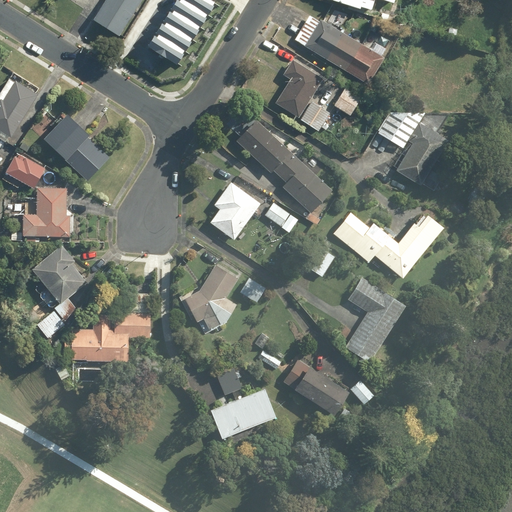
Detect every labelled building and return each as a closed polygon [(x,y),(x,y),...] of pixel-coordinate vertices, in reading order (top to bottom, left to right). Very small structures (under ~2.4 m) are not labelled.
[(102,0),(89,20),(115,39),(141,0),(102,0)] [(173,0),(147,45),(176,62),(210,0),(173,0)] [(328,0),(355,9),(356,8),(366,12),(370,0),(373,0),(387,5),(388,0),(328,0)] [(308,14),(292,40),(366,86),(382,60),(308,14)] [(273,103),(295,118),(313,91),(319,95),(323,88),(316,83),(319,79),(289,60),(280,74),(288,79),(273,103)] [(0,105),(0,135),(8,140),(11,135),(14,137),(41,94),(11,76),(0,94),(0,97),(3,100),(0,105)] [(341,89),(331,106),(348,116),(358,99),(341,89)] [(298,120),(315,132),(326,115),(309,103),(298,120)] [(72,112),(47,137),(90,180),(113,158),(91,136),(94,134),(72,112)] [(393,172),(416,186),(444,142),(437,138),(441,133),(437,130),(448,113),(387,113),(375,133),(401,149),(405,142),(410,145),(393,172)] [(267,174),(287,153),(247,115),(240,123),(245,128),(241,133),(244,135),(236,143),(267,174)] [(25,159),(18,155),(8,170),(37,187),(49,168),(28,155),(25,159)] [(284,183),(280,187),(309,215),(330,193),(291,155),(273,173),(284,183)] [(315,155),(306,164),(316,174),(325,166),(315,155)] [(206,224),(229,241),(257,205),(229,183),(211,206),(217,210),(206,224)] [(27,212),(26,234),(73,235),(74,212),(68,212),(69,187),(39,187),(38,213),(27,212)] [(279,228),(288,215),(272,203),(262,216),(279,228)] [(346,213),(329,233),(366,264),(372,256),(400,279),(440,231),(422,216),(412,229),(409,225),(393,244),(368,223),(364,228),(346,213)] [(288,215),(279,228),(286,234),(296,221),(288,215)] [(11,230),(10,239),(24,240),(25,231),(11,230)] [(63,243),(35,267),(64,301),(89,280),(75,263),(78,260),(63,243)] [(309,270),(320,278),(335,258),(324,250),(309,270)] [(203,290),(189,293),(199,319),(207,317),(213,328),(231,317),(239,303),(228,295),(240,277),(220,264),(203,290)] [(249,276),(240,291),(258,302),(267,286),(249,276)] [(352,346),(371,359),(408,305),(365,276),(350,298),(370,311),(351,339),(355,342),(352,346)] [(65,326),(64,358),(131,360),(132,336),(153,337),(154,299),(128,298),(127,311),(116,310),(116,327),(112,327),(112,320),(110,316),(107,313),(103,312),(98,313),(95,316),(93,320),(93,328),(65,326)] [(62,303),(42,322),(55,335),(74,316),(62,303)] [(254,343),(262,349),(271,338),(263,332),(254,343)] [(264,349),(259,357),(277,368),(282,361),(264,349)] [(300,356),(285,380),(338,412),(353,388),(300,356)] [(216,377),(225,394),(243,385),(235,368),(216,377)] [(363,378),(353,387),(366,402),(376,393),(363,378)] [(213,409),(224,437),(279,415),(268,387),(213,409)]
